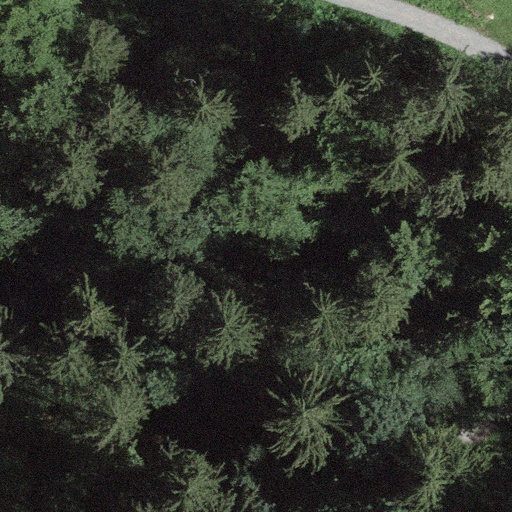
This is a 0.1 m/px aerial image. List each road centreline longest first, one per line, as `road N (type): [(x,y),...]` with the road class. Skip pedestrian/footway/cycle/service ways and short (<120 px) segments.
road 1 (track): [(511,351),(371,511)]
road 2 (track): [(344,0),(462,34),(511,65)]
